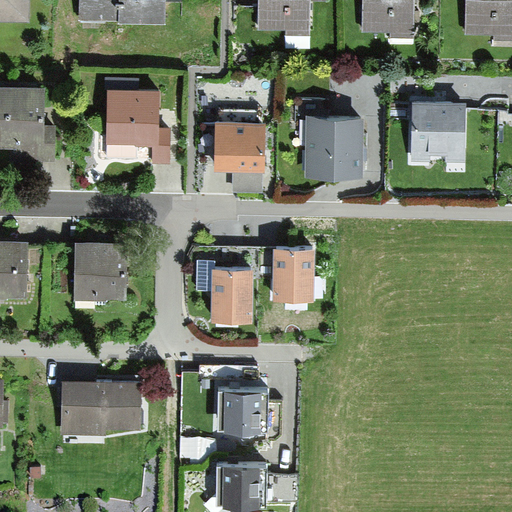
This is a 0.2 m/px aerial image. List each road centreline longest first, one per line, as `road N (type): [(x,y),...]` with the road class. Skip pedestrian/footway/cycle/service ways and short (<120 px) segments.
road 1 (residential): [(511,213),(171,206)]
road 2 (residential): [(172,349),(0,346)]
road 3 (residential): [(171,206),(0,202)]
road 4 (residential): [(172,349),(171,206)]
